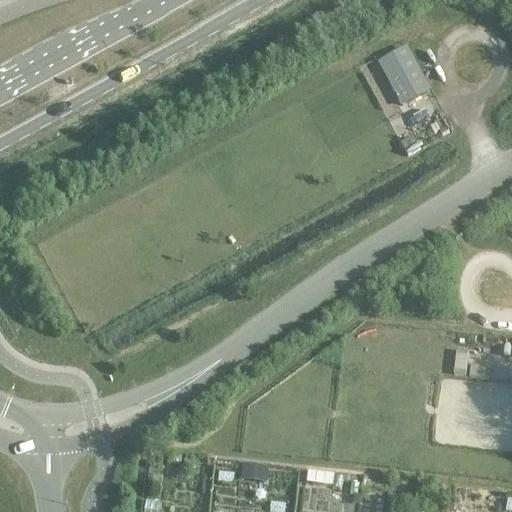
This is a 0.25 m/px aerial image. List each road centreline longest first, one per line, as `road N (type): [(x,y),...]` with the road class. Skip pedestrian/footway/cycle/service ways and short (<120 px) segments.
road 1 (unclassified): [(511,164),(158,394),(53,439)]
road 2 (secondary): [(0,144),(261,0)]
road 3 (secondary): [(165,0),(0,87)]
road 4 (unclassified): [(511,268),(491,257),(474,261),(463,276),(466,300),(480,317),(498,319)]
